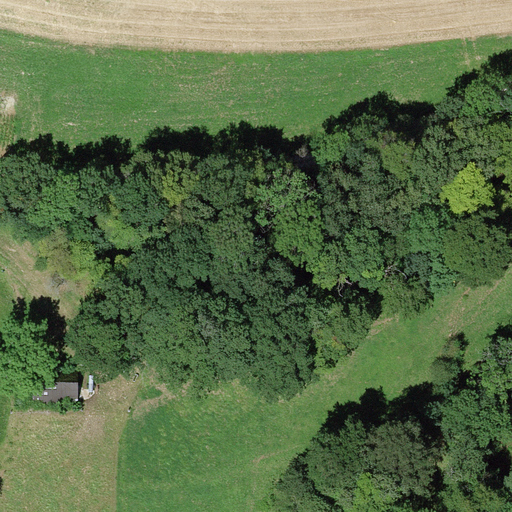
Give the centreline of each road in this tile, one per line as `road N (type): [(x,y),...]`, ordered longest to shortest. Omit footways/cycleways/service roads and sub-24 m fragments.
road 1 (track): [(511,96),(259,169),(170,179),(0,175)]
road 2 (track): [(0,245),(12,249),(88,363)]
